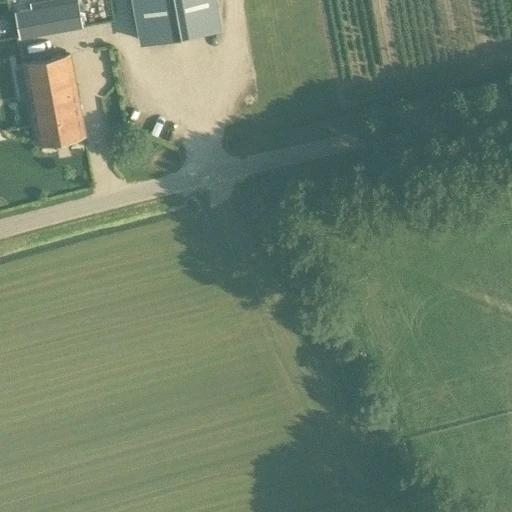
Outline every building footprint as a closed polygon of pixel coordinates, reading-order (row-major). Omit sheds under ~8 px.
[(80,0),(43,0),(0,8),(2,20),(18,17),(21,34),(84,23),(80,0)] [(215,0),(132,0),(140,40),(220,25),(215,0)] [(300,0),(215,0),(220,25),(223,25),(226,45),(306,30),(300,0)] [(69,53),(22,62),(36,141),(84,133),(69,53)] [(13,60),(0,62),(0,145),(28,140),(13,60)]
